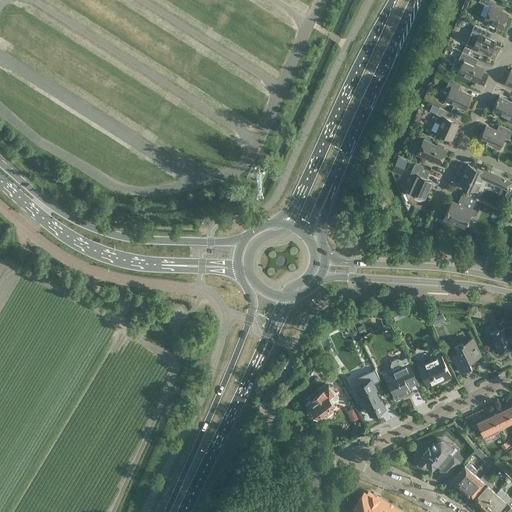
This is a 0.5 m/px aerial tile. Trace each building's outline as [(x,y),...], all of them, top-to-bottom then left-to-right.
[(478,0),(478,1),(490,6),(484,20),(501,28),(508,13),(498,9),(501,3),(494,0),(478,0)] [(489,55),(495,41),(484,35),(487,29),(474,24),(471,30),(479,33),(472,47),(489,55)] [(454,49),(461,53),(458,59),(463,61),(457,73),(477,81),(483,67),(470,62),(473,56),(462,51),(455,48),(454,49)] [(464,109),(471,95),(458,89),(460,83),(449,78),(446,86),(450,88),(445,100),(464,109)] [(511,101),(499,95),(492,110),(508,117),(507,121),(511,123),(511,122),(511,101)] [(458,123),(448,118),(451,112),(439,107),(436,113),(443,117),(440,124),(435,121),(431,129),(436,132),(451,139),(458,123)] [(508,138),(511,130),(499,124),(496,130),(486,125),(479,139),(498,148),(504,136),(508,138)] [(433,137),(426,134),(423,139),(430,142),(433,137)] [(440,163),(446,149),(443,148),(444,146),(437,143),(436,145),(430,142),(423,139),(417,154),(426,158),(426,157),(440,163)] [(411,162),(414,164),(409,175),(414,178),(409,190),(424,197),(432,180),(426,178),(430,169),(415,162),(412,160),(411,162)] [(503,199),(510,202),(511,197),(511,196),(511,188),(509,187),(511,181),(480,167),(479,169),(468,164),(459,183),(477,192),(481,185),(477,183),(480,177),(507,189),(503,199)] [(476,214),(482,201),(466,194),(461,205),(451,200),(444,217),(464,226),(470,213),(473,215),(476,214)] [(404,315),(400,306),(391,311),(396,320),(404,315)] [(430,319),(433,325),(439,322),(436,316),(430,319)] [(511,324),(507,326),(506,324),(498,328),(498,327),(495,328),(496,330),(490,332),(500,352),(511,346),(511,324)] [(470,360),(481,354),(473,338),(464,342),(463,341),(461,342),(462,343),(456,346),(459,353),(453,356),(460,371),(472,365),(470,360)] [(442,379),(451,375),(441,354),(426,361),(425,360),(418,363),(428,384),(441,378),(442,379)] [(408,387),(418,382),(406,357),(402,359),(398,358),(392,360),(391,364),(393,369),(384,373),(396,399),(411,392),(408,387)] [(384,407),(373,383),(380,379),(375,368),(360,375),(362,379),(352,383),(363,408),(367,406),(370,414),(384,407)] [(332,370),(326,375),(331,382),(337,377),(332,370)] [(334,391),(329,384),(307,401),(305,403),(310,410),(313,413),(318,414),(322,411),(324,414),(327,415),(332,411),(332,408),(330,404),(334,401),(339,397),(334,391)] [(505,407),(491,414),(497,427),(511,420),(505,407)] [(483,433),(497,427),(491,414),(477,421),(483,433)] [(443,470),(452,478),(468,458),(462,452),(464,449),(457,442),(455,445),(447,438),(446,438),(445,437),(444,437),(443,437),(442,437),(441,438),(440,438),(439,439),(436,443),(427,453),(425,456),(424,458),(423,459),(422,460),(422,462),(422,463),(422,465),(423,466),(424,467),(424,468),(425,468),(427,469),(428,469),(429,469),(430,469),(431,468),(437,473),(442,467),(445,469),(443,470)] [(469,454),(475,449),(471,444),(465,449),(469,454)] [(476,456),(481,450),(478,447),(472,453),(476,456)] [(456,481),(463,487),(476,473),(475,472),(477,469),(468,461),(454,478),(456,480),(456,481)] [(473,495),(485,481),(486,482),(490,478),(484,473),(480,477),(476,473),(463,487),(469,493),(469,492),(473,495)] [(478,501),(485,507),(498,492),(491,486),(494,483),(490,478),(486,482),(487,483),(475,497),(478,500),(478,501)] [(379,511),(402,511),(403,511),(369,491),(367,495),(363,493),(353,510),(356,511),(377,511),(378,511),(379,511)] [(492,511),(495,511),(506,500),(508,501),(511,497),(505,492),(502,496),(498,492),(485,507),(490,511),(491,511),(492,511)] [(511,511),(511,504),(510,503),(501,511),(511,511)]
